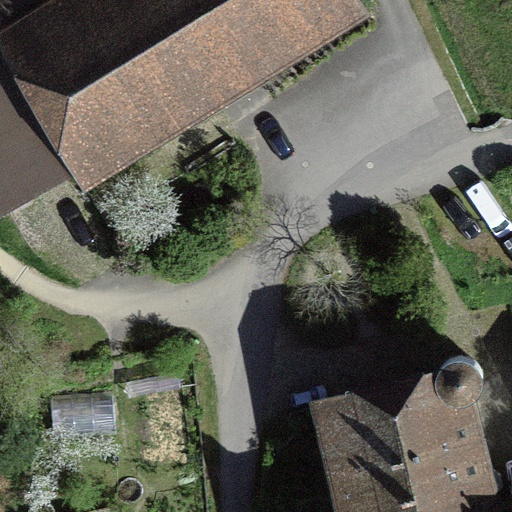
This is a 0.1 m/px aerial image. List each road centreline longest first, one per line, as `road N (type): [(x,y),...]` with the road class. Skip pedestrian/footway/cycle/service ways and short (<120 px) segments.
road 1 (residential): [(229,511),(234,329),(252,268),(267,247),(312,208),(355,188),(511,140)]
road 2 (track): [(240,300),(86,303),(0,262)]
